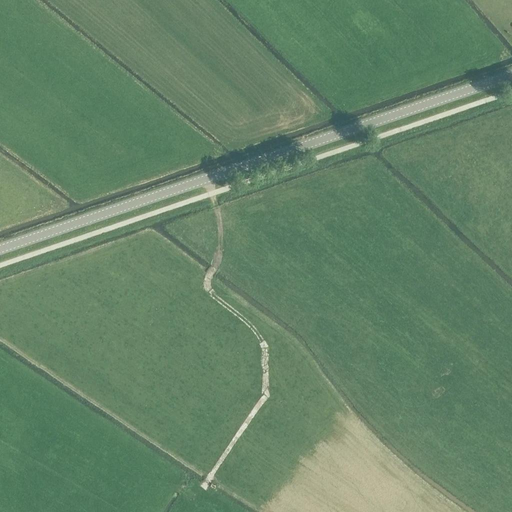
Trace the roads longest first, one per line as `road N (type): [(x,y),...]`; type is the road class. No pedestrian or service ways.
road 1 (secondary): [(0,249),(511,76)]
road 2 (track): [(202,488),(265,396),(263,343),(208,288),(220,246),(206,179)]
